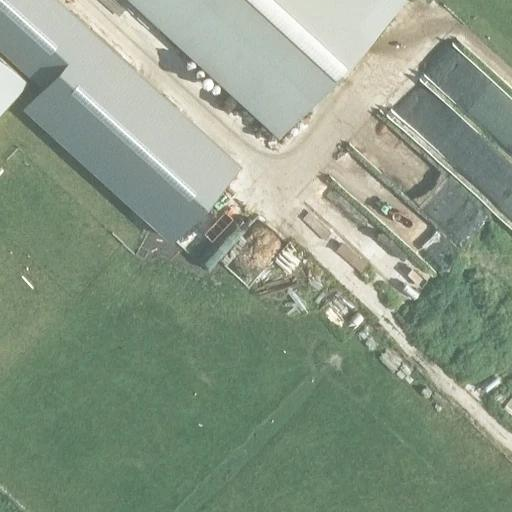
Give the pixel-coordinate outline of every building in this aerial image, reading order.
[(57,0),(0,0),(0,44),(42,82),(24,102),(23,103),(112,184),(171,238),(172,237),(239,163),(179,110),(57,0)] [(137,0),(280,131),(399,0),(137,0)] [(0,110),(27,81),(0,56),(0,110)] [(445,219),(463,236),(483,215),(466,198),(445,219)] [(432,278),(459,249),(450,241),(423,270),(432,278)]
